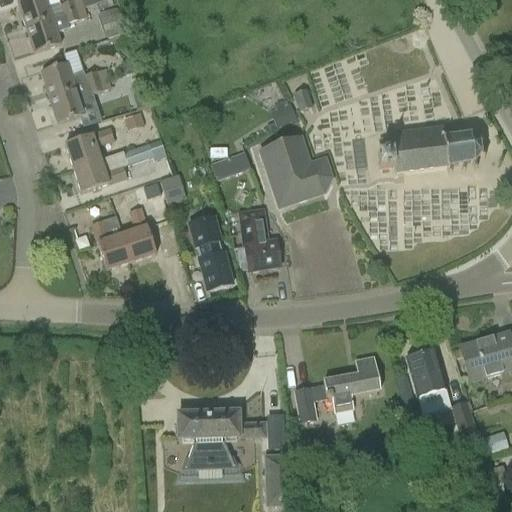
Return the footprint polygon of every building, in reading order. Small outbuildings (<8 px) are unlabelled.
[(30,0),(16,5),(24,30),(52,21),(45,0),(30,0)] [(61,18),(84,11),(81,1),(58,9),(61,18)] [(84,11),(61,18),(52,21),(24,30),(33,56),(61,47),(57,36),(69,32),(67,27),(88,21),(87,19),(84,11)] [(125,36),(117,11),(98,17),(106,42),(125,36)] [(122,69),(126,81),(138,77),(135,65),(122,69)] [(40,76),(48,101),(108,82),(105,73),(84,79),(83,75),(71,78),(67,67),(40,76)] [(48,101),(56,127),(84,118),(83,116),(95,112),(91,98),(111,92),(108,82),(48,101)] [(306,94),(293,98),(298,115),(311,111),(306,94)] [(295,124),(288,108),(270,116),(277,132),(295,124)] [(127,133),(143,128),(139,117),(123,122),(127,133)] [(64,148),(72,172),(100,163),(96,151),(114,145),(110,131),(92,137),(92,139),(64,148)] [(446,141),(446,137),(442,138),(441,131),(388,138),(390,156),(377,158),(379,172),(392,170),(393,179),(473,168),(480,158),(478,145),(469,138),(446,141)] [(380,155),(388,154),(386,141),(379,142),(380,155)] [(300,142),(260,155),(278,212),(323,197),(322,193),(327,183),(330,182),(324,163),(309,168),(300,142)] [(127,169),(151,161),(152,165),(166,161),(160,143),(123,155),(100,163),(72,172),(80,197),(108,188),(108,187),(126,181),(122,170),(127,168),(127,169)] [(218,182),(254,169),(247,152),(212,165),(218,182)] [(185,202),(178,179),(160,184),(166,207),(185,202)] [(156,187),(143,192),(147,203),(160,199),(156,187)] [(133,234),(121,238),(130,266),(155,258),(146,230),(147,229),(141,212),(127,217),(133,234)] [(276,245),(268,247),(263,214),(238,217),(243,250),(247,275),(279,271),(276,245)] [(195,251),(197,251),(200,263),(198,263),(207,295),(232,288),(222,257),(220,258),(217,245),(219,245),(213,221),(188,228),(195,251)] [(103,225),(90,229),(96,246),(97,246),(106,274),(130,266),(121,238),(109,242),(103,225)] [(508,336),(458,350),(469,386),(511,373),(511,346),(510,347),(508,336)] [(422,420),(449,413),(444,393),(442,393),(432,355),(405,362),(416,401),(417,400),(422,420)] [(324,390),(311,393),(313,404),(328,402),(332,403),(334,417),(353,413),(350,399),(380,394),(373,361),(354,365),(356,378),(322,385),(324,390)] [(402,403),(410,401),(405,382),(397,384),(402,403)] [(311,393),(294,396),(299,428),(316,425),(313,404),(311,393)] [(466,405),(449,410),(459,441),(477,436),(466,405)] [(200,417),(176,417),(177,443),(195,443),(182,473),(238,472),(220,442),(239,442),(239,443),(266,442),(266,425),(238,426),(238,415),(215,416),(215,413),(200,413),(200,417)] [(290,462),(268,463),(270,506),(292,506),(290,462)]
